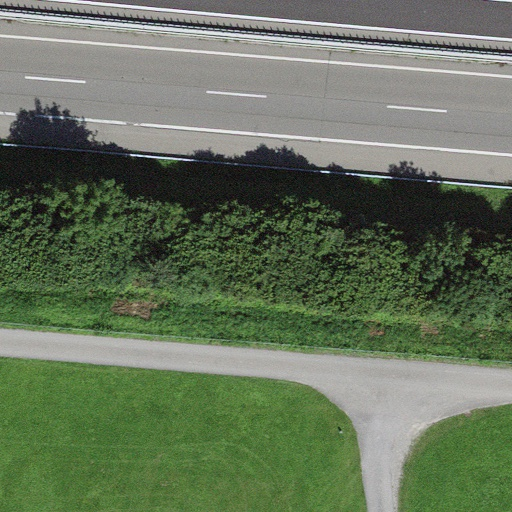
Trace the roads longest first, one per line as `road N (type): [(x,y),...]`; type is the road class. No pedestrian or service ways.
road 1 (motorway): [(0,70),(511,118)]
road 2 (track): [(384,511),(376,372)]
